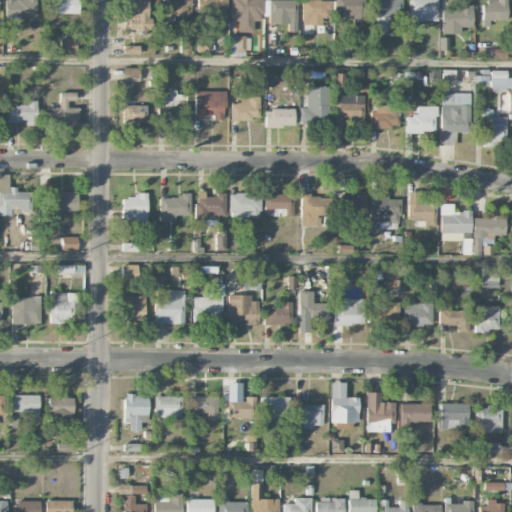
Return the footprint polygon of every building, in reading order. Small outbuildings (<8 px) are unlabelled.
[(4,0),(5,17),(35,17),(34,0),(4,0)] [(77,0),(46,0),(47,14),(78,14),(77,0)] [(121,0),(122,18),(128,18),(128,30),(152,30),(152,19),(148,19),(147,0),(121,0)] [(191,18),(190,0),(158,0),(159,24),(167,24),(167,19),(191,18)] [(226,26),(225,0),(197,0),(197,15),(210,15),(210,25),(226,26)] [(230,0),(230,21),(237,21),(237,32),(253,32),(253,19),(261,19),(261,0),(230,0)] [(268,24),(287,24),(287,32),(296,32),(297,1),(262,0),(262,16),(268,16),(268,24)] [(323,25),(323,18),(331,18),(330,0),(300,0),(302,26),(323,25)] [(363,0),(336,0),(336,16),(353,15),(354,27),(364,27),(363,0)] [(376,32),(387,32),(387,22),(401,22),(401,0),(370,0),(370,16),(376,16),(376,32)] [(437,21),(436,0),(409,0),(410,21),(437,21)] [(505,0),(481,0),(482,27),(489,27),(489,21),(506,21),(505,0)] [(471,6),(440,7),(441,34),(459,34),(459,27),(472,27),(471,6)] [(209,51),(209,35),(195,36),(195,52),(209,51)] [(248,53),(249,37),(228,36),(227,55),(235,55),(235,53),(248,53)] [(179,53),(190,53),(190,38),(180,37),(179,53)] [(59,54),(75,55),(75,39),(60,39),(59,54)] [(138,54),(138,46),(122,46),(123,55),(138,54)] [(505,49),(490,49),(490,57),(498,57),(505,57),(505,49)] [(139,68),(123,68),(122,81),(138,82),(139,68)] [(507,70),(489,71),(489,89),(508,88),(507,70)] [(328,87),(305,87),(305,107),(299,107),(300,124),(328,123),(328,87)] [(194,92),(194,116),(212,115),(212,120),(224,120),(224,91),(194,92)] [(77,125),(77,108),(67,108),(67,101),(75,101),(75,93),(59,93),(59,107),(49,107),(49,126),(77,125)] [(157,106),(157,121),(185,120),(184,93),(168,93),(168,98),(163,98),(164,106),(157,106)] [(454,133),(469,133),(470,94),(441,93),(440,145),(454,145),(454,133)] [(363,96),(335,95),(334,118),(353,119),(353,122),(362,123),(363,96)] [(230,120),(258,120),(259,96),(230,96),(230,120)] [(37,101),(26,101),(25,105),(7,105),(7,122),(25,122),(25,126),(36,126),(37,101)] [(371,128),(398,128),(397,105),(371,105),(371,128)] [(405,132),(435,132),(435,107),(416,107),(416,116),(405,116),(405,132)] [(505,117),(491,117),(491,109),(482,108),(481,146),(505,146),(505,117)] [(293,110),(264,110),(264,127),(293,127),(293,110)] [(31,190),(8,190),(9,175),(0,174),(0,214),(9,215),(9,208),(19,209),(19,213),(30,213),(31,190)] [(225,219),(225,194),(214,193),(214,197),(204,197),(204,192),(195,192),(195,219),(225,219)] [(45,193),(45,211),(76,211),(76,193),(45,193)] [(229,194),(228,218),(259,218),(259,194),(229,194)] [(272,217),(291,216),(291,194),(263,195),(264,210),(272,210),(272,217)] [(356,198),(337,198),(337,216),(365,216),(366,195),(357,194),(356,198)] [(145,195),(121,196),(122,223),(146,222),(145,195)] [(189,216),(189,196),(158,196),(158,222),(175,222),(175,216),(189,216)] [(300,226),(326,226),(326,196),(300,196),(300,226)] [(369,199),(369,229),(399,229),(399,199),(369,199)] [(461,241),(461,233),(471,233),(471,211),(453,211),(453,204),(440,204),(440,241),(461,241)] [(472,217),(472,255),(480,255),(480,248),(486,248),(486,254),(491,254),(491,244),(483,244),(483,237),(504,237),(504,217),(472,217)] [(224,227),(215,227),(215,250),(225,250),(224,227)] [(60,251),(76,251),(76,237),(60,237),(60,251)] [(83,266),(57,265),(57,272),(83,273),(83,266)] [(137,265),(121,265),(121,281),(137,281),(137,265)] [(497,268),(481,268),(482,287),(498,286),(497,268)] [(259,290),(259,269),(244,269),(244,290),(259,290)] [(155,325),(183,324),(183,290),(154,291),(155,325)] [(49,323),(63,324),(63,320),(74,320),(74,293),(49,292),(49,323)] [(298,333),(309,333),(308,318),(316,318),(316,326),(327,325),(327,303),(312,304),(312,292),(298,292),(298,333)] [(227,325),(257,325),(257,302),(250,302),(250,295),(227,296),(227,325)] [(121,322),(144,323),(145,296),(122,296),(121,322)] [(11,324),(39,324),(39,297),(11,297),(11,324)] [(193,318),(221,317),(221,297),(192,298),(193,318)] [(333,325),(362,325),(362,300),(333,299),(333,325)] [(281,308),(263,308),(263,324),(290,325),(291,302),(281,302),(281,308)] [(404,325),(431,326),(432,303),(405,303),(404,325)] [(474,334),(488,334),(488,329),(497,329),(498,306),(474,306),(474,334)] [(457,333),(467,333),(468,311),(439,310),(438,325),(457,326),(457,333)] [(329,429),(356,430),(356,398),(343,398),(343,383),(331,383),(329,429)] [(366,432),(389,432),(388,423),(396,423),(396,403),(379,403),(379,392),(365,392),(366,432)] [(38,395),(10,396),(11,413),(27,413),(27,420),(38,420),(38,395)] [(148,422),(148,396),(123,396),(123,422),(129,422),(129,431),(140,431),(140,422),(148,422)] [(154,418),(181,417),(181,396),(153,396),(154,418)] [(207,413),(207,421),(217,421),(216,396),(189,397),(189,413),(207,413)] [(72,398),(48,397),(47,419),(71,420),(72,398)] [(227,401),(226,418),(254,418),(254,397),(244,397),(244,402),(227,401)] [(278,430),(278,414),(287,414),(287,398),(259,397),(258,415),(265,415),(264,430),(278,430)] [(467,429),(467,404),(438,403),(438,428),(467,429)] [(322,427),(322,404),(298,405),(298,428),(322,427)] [(400,423),(429,422),(428,404),(400,404),(400,423)] [(475,433),(501,433),(501,408),(476,408),(475,433)] [(342,440),(330,441),(330,453),(342,453),(342,440)] [(500,454),(500,442),(482,443),(483,455),(500,454)] [(483,491),(501,491),(501,483),(483,482),(483,491)] [(261,483),(250,483),(249,511),(277,511),(278,500),(261,499),(261,483)] [(145,495),(145,486),(116,485),(116,495),(122,495),(121,511),(145,511),(145,504),(133,504),(134,495),(145,495)] [(374,511),(374,498),(357,498),(357,491),(347,491),(346,511),(374,511)] [(180,511),(181,493),(152,493),(152,511),(180,511)] [(246,511),(246,502),(226,502),(226,498),(217,498),(216,511),(246,511)] [(309,511),(310,498),(293,498),(293,504),(282,504),(281,511),(309,511)] [(314,511),(342,511),(342,498),(315,498),(314,511)] [(212,511),(212,500),(186,499),(185,511),(212,511)] [(70,511),(70,500),(44,501),(44,511),(70,511)] [(406,511),(407,500),(397,500),(397,508),(387,507),(387,500),(379,500),(378,511),(406,511)] [(37,511),(38,501),(13,501),(12,511),(37,511)] [(501,511),(502,501),(485,501),(484,507),(478,506),(477,511),(501,511)] [(471,511),(472,503),(444,502),(444,511),(471,511)]
